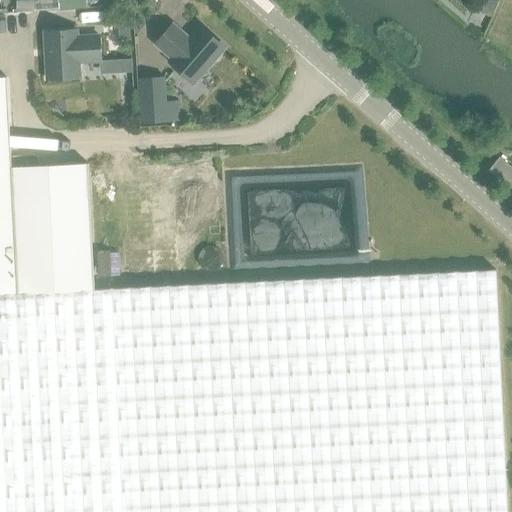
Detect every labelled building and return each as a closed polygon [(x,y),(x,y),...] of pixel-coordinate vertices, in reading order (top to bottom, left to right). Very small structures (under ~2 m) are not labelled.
[(86,9),(85,0),(34,0),(17,1),(18,13),(36,11),(58,9),(59,12),(86,9)] [(486,0),(482,9),(493,13),(498,0),(486,0)] [(168,62),(193,84),(224,48),(199,26),(187,41),(181,35),(182,34),(172,25),(154,44),(171,59),(168,62)] [(100,61),(98,35),(77,36),(77,30),(44,32),(46,79),(79,77),(78,62),(100,61)] [(0,77),(0,293),(93,290),(87,164),(10,167),(10,156),(6,77),(0,77)] [(165,77),(139,79),(142,123),(167,122),(166,101),(165,77)] [(511,166),(500,156),(489,171),(511,190),(511,166)] [(334,247),(368,247),(367,174),(234,177),(234,208),(293,207),(293,199),(303,199),(303,210),(301,210),(301,218),(308,218),(308,232),(334,232),(334,247)] [(108,258),(95,258),(96,283),(109,282),(108,258)] [(0,511),(505,511),(494,271),(227,283),(93,290),(0,293),(0,511)]
